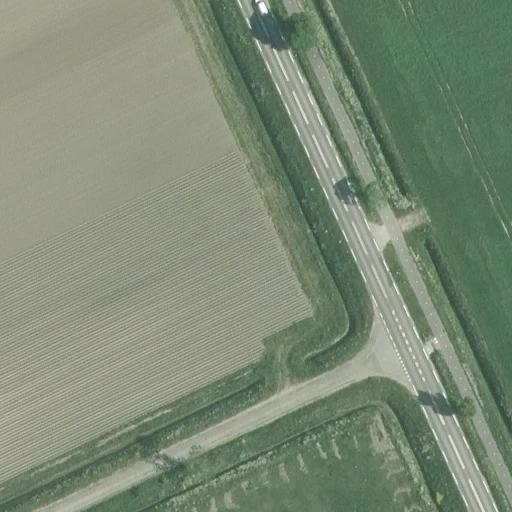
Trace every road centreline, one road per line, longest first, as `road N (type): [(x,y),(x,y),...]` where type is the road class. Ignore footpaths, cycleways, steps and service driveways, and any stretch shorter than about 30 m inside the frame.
road 1 (secondary): [(407,348),(251,0)]
road 2 (unclassified): [(63,511),(407,348)]
road 3 (secondary): [(482,511),(407,348)]
